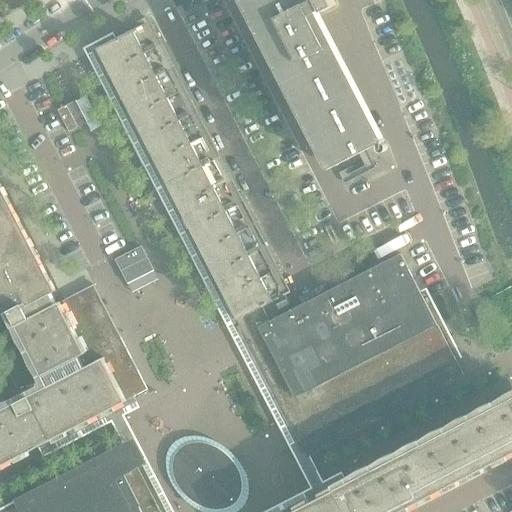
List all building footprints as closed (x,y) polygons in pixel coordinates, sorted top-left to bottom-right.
[(385,140),(318,11),(322,9),(323,12),(335,5),(332,0),(249,0),(335,166),(379,143),(385,140)] [(128,32),(96,49),(109,73),(121,95),(132,118),(144,141),(156,163),(167,186),(179,209),(191,232),(202,253),(214,276),(222,292),(225,298),(237,320),(272,302),(285,295),(290,292),(290,291),(289,291),(280,273),(151,23),(151,22),(150,21),(132,30),(128,32)] [(75,101),(57,110),(68,132),(86,123),(75,101)] [(0,332),(56,304),(50,293),(55,291),(6,196),(0,184),(0,332)] [(140,245),(123,253),(132,271),(149,263),(140,245)] [(272,302),(237,320),(300,442),(307,456),(316,451),(464,375),(444,339),(437,324),(421,293),(400,253),(287,312),(274,319),(272,315),(285,308),(290,305),(285,295),(272,302)] [(0,465),(29,450),(147,389),(93,285),(60,302),(56,304),(0,332),(0,355),(19,393),(25,390),(26,391),(13,398),(0,403),(0,402),(0,465)] [(397,511),(469,475),(511,452),(511,389),(504,394),(492,402),(479,407),(467,414),(454,419),(443,427),(430,432),(418,440),(405,445),(394,452),(381,457),(369,465),(356,470),(345,477),(331,485),(333,490),(290,511),(397,511)] [(171,463),(171,470),(172,477),(175,483),(176,484),(181,492),(187,498),(194,504),(202,507),(210,510),(218,511),(225,509),(231,506),(236,501),(238,498),(239,495),(240,491),(241,486),(240,482),(239,477),(238,473),(236,469),(234,466),(230,460),(228,458),(224,455),(219,451),(215,449),(212,447),(208,445),(203,444),(199,443),(194,443),(190,443),(187,444),(183,446),(179,449),(175,453),(173,457),(171,463)] [(23,503),(5,511),(160,511),(159,509),(153,497),(150,492),(128,449),(23,503)]
